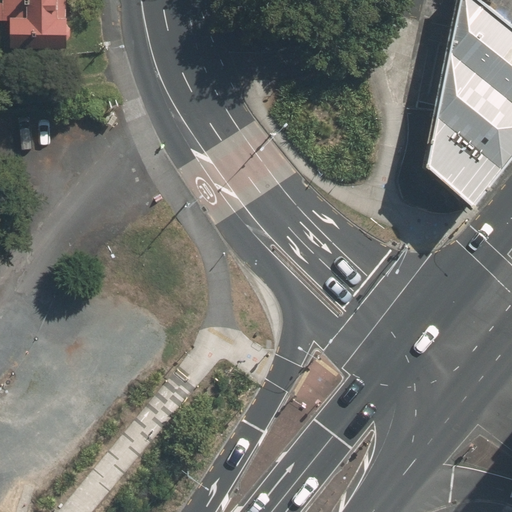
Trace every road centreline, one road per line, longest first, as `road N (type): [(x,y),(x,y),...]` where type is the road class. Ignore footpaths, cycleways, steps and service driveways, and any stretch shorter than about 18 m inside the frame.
road 1 (secondary): [(183,110),(415,328)]
road 2 (residential): [(162,48),(261,67),(325,64),(371,34),(384,0)]
road 3 (motorway): [(200,511),(278,391),(295,349),(302,291)]
road 4 (secondary): [(302,291),(248,231),(183,110)]
road 5 (motorway): [(270,511),(381,373)]
road 6 (trunk): [(415,328),(511,209)]
road 7 (trunk): [(511,493),(427,487),(375,508)]
